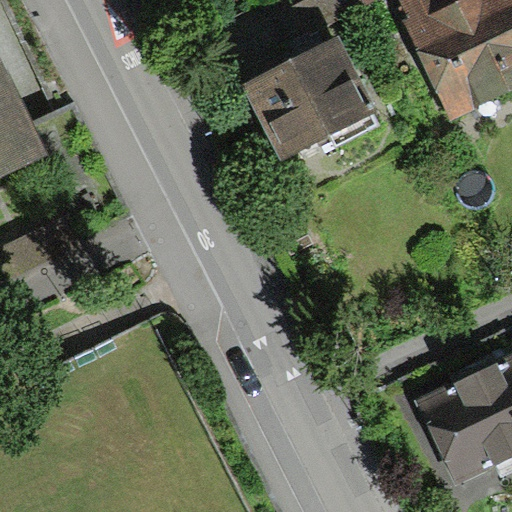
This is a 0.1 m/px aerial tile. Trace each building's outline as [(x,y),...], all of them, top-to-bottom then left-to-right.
[(511,0),(426,0),(413,6),(474,143),(511,125),(511,0)] [(365,33),(259,87),(307,181),(413,127),(365,33)] [(0,187),(39,169),(55,204),(118,173),(78,91),(30,114),(0,51),(0,187)] [(61,219),(0,250),(0,254),(15,285),(78,253),(61,219)] [(511,366),(414,414),(457,504),(511,477),(511,366)]
